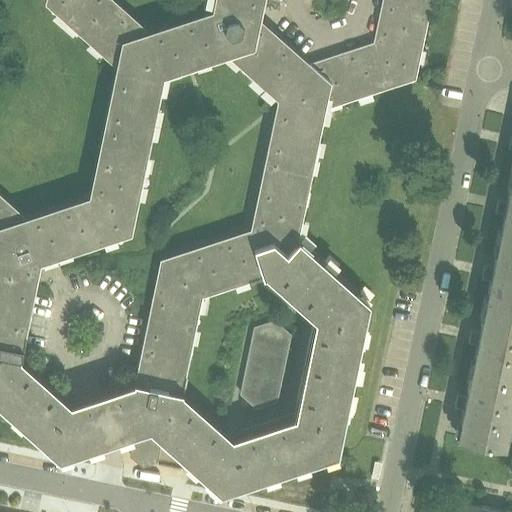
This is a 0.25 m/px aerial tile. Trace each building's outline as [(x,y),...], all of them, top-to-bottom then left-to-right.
[(219,0),(217,12),(147,35),(107,0),(52,0),(123,63),(94,198),(24,221),(0,199),(0,396),(40,432),(36,437),(54,452),(68,448),(87,442),(129,428),(133,439),(130,454),(146,458),(156,460),(159,445),(167,435),(202,466),(215,478),(227,488),(249,481),(248,476),(339,446),(343,422),(338,421),(357,328),(363,329),(367,306),(291,239),(320,103),(410,73),(425,0),(388,0),(379,45),(308,69),(253,20),(256,0),(219,0)] [(498,199),(496,212),(504,213),(498,240),(511,242),(511,174),(511,175),(506,200),(498,199)] [(485,264),(482,277),(490,279),(485,305),(511,310),(511,242),(498,240),(493,266),(485,264)] [(471,329),(468,342),(477,343),(471,369),(511,378),(511,310),(485,305),(479,331),(471,329)] [(458,394),(455,406),(463,408),(457,435),(504,445),(510,417),(511,408),(511,378),(471,369),(466,395),(458,394)] [(381,463),(374,462),(371,478),(378,479),(381,463)] [(478,511),(480,505),(456,500),(453,511),(478,511)]
